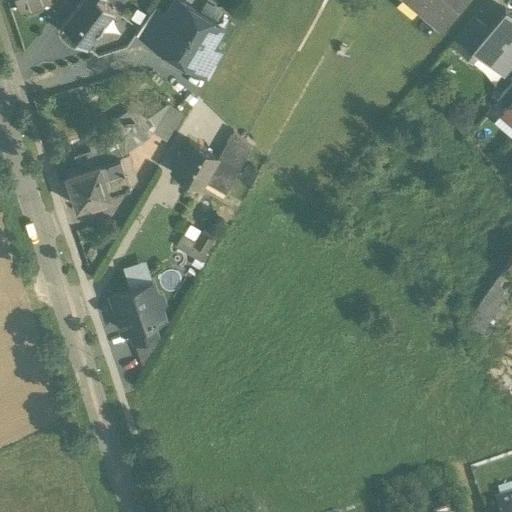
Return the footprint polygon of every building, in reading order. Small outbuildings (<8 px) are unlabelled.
[(80,0),(60,26),(86,45),(114,9),(102,0),(80,0)] [(172,0),(164,13),(150,37),(151,38),(173,52),(198,11),(180,0),(172,0)] [(461,0),(407,0),(439,27),(461,0)] [(153,7),(136,31),(150,40),(151,38),(150,37),(164,13),(153,7)] [(511,61),(511,15),(504,9),(488,29),(472,47),(479,53),(503,73),(511,61)] [(222,25),(198,11),(173,52),(195,65),(197,66),(212,42),(213,40),(222,25)] [(473,16),(450,44),(472,62),(479,53),(472,47),(488,29),(473,16)] [(223,49),(212,42),(197,66),(195,65),(194,67),(209,75),(223,49)] [(511,82),(497,101),(506,108),(511,100),(511,82)] [(166,99),(150,127),(169,138),(185,109),(166,99)] [(511,100),(506,108),(502,112),(511,120),(511,100)] [(153,121),(141,104),(132,110),(144,127),(153,121)] [(129,106),(105,123),(112,132),(102,139),(106,159),(119,155),(127,153),(125,149),(148,133),(144,127),(132,110),(129,106)] [(105,123),(87,136),(91,148),(73,153),(78,168),(97,162),(106,159),(102,139),(112,132),(105,123)] [(233,129),(217,155),(238,167),(238,166),(250,145),(233,129)] [(188,139),(170,169),(200,185),(207,173),(228,185),(238,167),(217,155),(188,139)] [(127,153),(119,155),(130,187),(136,177),(128,152),(127,153)] [(106,159),(97,162),(108,194),(130,187),(119,155),(106,159)] [(78,168),(65,172),(76,205),(101,197),(108,195),(108,194),(97,162),(78,168)] [(101,197),(89,201),(91,207),(103,203),(101,197)] [(189,223),(179,248),(206,259),(216,234),(189,223)] [(150,259),(126,263),(130,283),(154,279),(150,259)] [(511,274),(506,267),(459,335),(474,355),(511,300),(511,274)] [(152,281),(110,294),(122,329),(129,327),(151,320),(163,316),(160,306),(163,301),(160,293),(155,290),(152,281)] [(151,320),(129,327),(133,341),(156,333),(151,320)] [(156,333),(133,341),(141,367),(158,341),(156,333)] [(511,511),(511,501),(497,507),(498,511),(511,511)]
